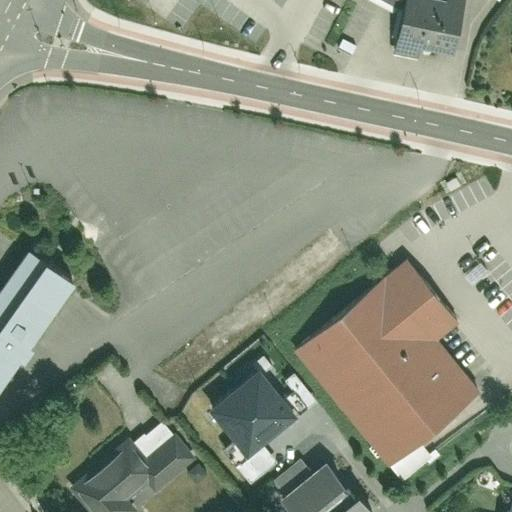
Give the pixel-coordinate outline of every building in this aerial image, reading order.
[(463,0),(401,0),(393,49),(415,53),(417,41),(455,48),(463,0)] [(0,367),(66,274),(23,244),(0,275),(0,367)] [(296,347),(402,477),(425,458),(413,443),(478,389),(435,336),(457,319),(407,257),(385,275),(384,274),(296,347)] [(292,408),(254,363),(204,404),(241,450),(258,436),(292,408)] [(193,452),(172,428),(162,416),(144,431),(142,429),(131,438),(127,432),(115,442),(117,444),(69,484),(91,511),(89,511),(135,511),(132,508),(136,504),(133,502),(193,452)] [(275,457),(258,436),(241,450),(231,458),(248,480),(275,457)] [(270,477),(281,489),(308,466),(297,453),(270,477)] [(366,511),(371,508),(323,453),(308,466),(281,489),(272,497),(284,511),(366,511)] [(511,511),(511,491),(510,491),(503,511),(511,511)]
